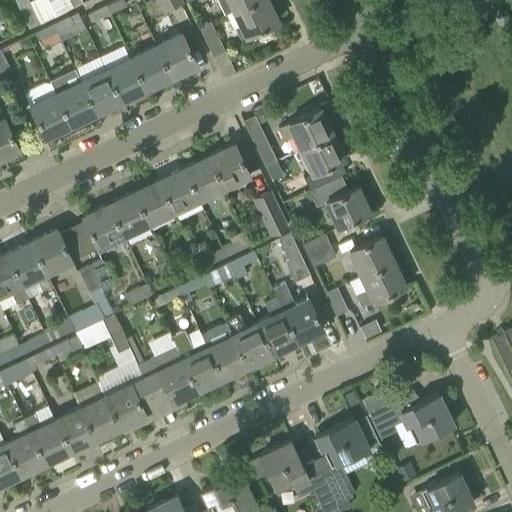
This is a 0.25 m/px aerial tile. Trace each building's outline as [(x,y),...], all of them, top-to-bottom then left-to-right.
[(113,0),(104,4),(108,13),(126,5),(123,0),(113,0)] [(181,4),(179,0),(165,0),(166,2),(169,9),(181,4)] [(218,0),(225,14),(233,10),(253,0),(218,0)] [(266,0),(253,0),(233,10),(240,24),(234,27),(239,37),(245,34),(245,35),(276,20),(266,0)] [(29,3),(19,8),(28,28),(39,23),(29,3)] [(91,21),(108,13),(104,4),(87,12),(91,21)] [(50,5),(41,9),(46,19),(55,15),(50,5)] [(52,23),(56,31),(72,23),(68,15),(52,23)] [(212,56),(224,51),(210,21),(198,26),(212,56)] [(54,32),(56,31),(52,23),(35,31),(39,39),(46,36),(50,44),(58,40),(54,32)] [(154,44),(169,76),(195,64),(186,46),(180,32),(154,44)] [(27,35),(17,40),(19,45),(16,44),(9,48),(12,55),(17,53),(22,55),(26,52),(28,49),(27,48),(32,45),(27,35)] [(154,44),(129,56),(144,88),(169,76),(154,44)] [(0,48),(0,75),(11,71),(0,48)] [(104,68),(119,100),(144,88),(129,56),(104,68)] [(79,80),(94,112),(119,100),(104,68),(79,80)] [(79,80),(54,92),(69,124),(94,112),(79,80)] [(54,92),(49,82),(43,81),(26,89),(23,94),(44,136),(69,124),(54,92)] [(299,147),(330,132),(318,107),(287,122),(292,133),(268,145),(275,158),(299,147)] [(0,118),(0,156),(18,148),(3,117),(0,118)] [(343,158),(330,132),(299,147),(312,173),(343,158)] [(275,159),(264,136),(252,141),(263,164),(275,159)] [(222,186),(248,174),(233,142),(207,155),(222,186)] [(222,186),(207,155),(182,167),(197,198),(222,186)] [(173,210),(177,219),(201,208),(197,198),(182,167),(157,179),(173,210)] [(315,206),(324,201),(336,226),(368,211),(356,185),(347,189),(340,174),(307,189),(315,206)] [(173,210),(157,179),(132,191),(147,222),(173,210)] [(297,179),(275,190),(281,201),(303,190),(297,179)] [(288,226),(270,189),(251,198),(269,235),(288,226)] [(147,222),(132,191),(107,203),(122,234),(147,222)] [(97,246),(122,234),(107,203),(82,215),(97,246)] [(30,240),(45,272),(71,259),(55,228),(30,240)] [(230,242),(220,247),(224,256),(250,243),(243,229),(228,237),(230,242)] [(299,254),(288,231),(277,237),(287,259),(284,260),(293,280),(308,273),(299,254)] [(306,254),(329,243),(323,232),(300,243),(306,254)] [(348,249),(360,274),(391,259),(379,234),(348,249)] [(51,285),(45,272),(30,240),(5,252),(20,284),(35,276),(42,289),(51,285)] [(329,243),(306,254),(311,265),(334,255),(329,243)] [(224,256),(220,247),(204,255),(200,246),(191,250),(199,267),(224,256)] [(170,270),(159,247),(152,251),(158,262),(154,264),(159,276),(153,279),(157,288),(174,279),(169,270),(170,270)] [(226,261),(232,273),(233,273),(235,277),(246,272),(242,264),(257,257),(252,248),(226,261)] [(0,254),(0,293),(9,289),(15,302),(26,296),(20,284),(5,252),(0,254)] [(88,264),(99,286),(101,290),(113,284),(100,258),(88,264)] [(391,259),(360,274),(348,280),(360,305),(404,285),(391,259)] [(232,273),(226,261),(201,273),(206,282),(207,285),(232,273)] [(186,262),(170,270),(169,270),(174,279),(191,271),(186,262)] [(99,286),(88,264),(77,269),(88,291),(99,286)] [(206,282),(201,273),(176,285),(181,294),(206,282)] [(274,295),(296,341),(322,329),(313,311),(307,298),(295,304),(287,289),(283,281),(271,287),(274,295)] [(156,305),(181,294),(176,285),(160,293),(155,292),(151,294),(156,305)] [(335,314),(346,308),(335,286),(323,292),(335,314)] [(270,316),(257,322),(271,353),(296,341),(274,295),(263,300),(270,316)] [(111,311),(100,317),(109,334),(112,341),(116,350),(128,345),(124,337),(111,311)] [(257,322),(245,328),(238,313),(224,319),(232,334),(246,365),(271,353),(257,322)] [(41,331),(42,331),(46,340),(64,332),(60,323),(53,326),(51,322),(40,328),(41,331)] [(511,376),(511,323),(503,327),(504,330),(498,333),(497,330),(491,333),(511,376)] [(175,344),(196,388),(221,376),(207,346),(206,347),(203,340),(192,346),(184,328),(170,334),(175,344)] [(21,352),(46,340),(42,331),(41,331),(17,343),(21,352)] [(0,362),(21,352),(17,343),(12,333),(0,339),(0,362)] [(232,334),(207,346),(221,376),(246,365),(232,334)] [(49,345),(53,354),(54,354),(57,360),(65,356),(62,350),(70,345),(66,337),(49,345)] [(142,360),(137,362),(150,391),(159,409),(160,412),(173,406),(185,400),(183,395),(196,388),(175,344),(174,344),(142,360)] [(24,357),(28,366),(53,354),(49,345),(24,357)] [(28,366),(24,357),(0,368),(0,370),(3,378),(6,383),(18,377),(17,375),(30,369),(28,366)] [(117,365),(95,375),(97,379),(96,379),(118,425),(129,420),(132,426),(147,419),(160,412),(159,409),(150,391),(137,362),(134,357),(117,365)] [(79,407),(93,437),(118,425),(96,379),(72,391),(79,407)] [(394,429),(392,424),(404,419),(415,441),(434,432),(452,424),(436,391),(411,403),(405,392),(387,401),(375,406),(366,411),(379,437),(394,429)] [(54,419),(68,449),(93,437),(79,407),(54,419)] [(22,417),(43,461),(68,449),(54,419),(40,426),(33,411),(22,417)] [(313,459),(337,509),(338,509),(335,503),(351,495),(350,491),(353,489),(340,462),(368,449),(351,415),(314,433),(324,453),(313,459)] [(19,436),(4,443),(18,473),(43,461),(22,417),(12,422),(19,436)] [(325,511),(330,511),(337,509),(313,459),(302,464),(290,439),(257,455),(275,492),(292,484),(297,495),(303,492),(314,487),(325,511)] [(0,482),(18,473),(4,443),(0,444),(0,482)] [(409,461),(394,467),(400,481),(415,474),(409,461)] [(210,508),(201,511),(243,511),(242,509),(253,503),(246,488),(238,470),(200,488),(210,508)] [(453,511),(472,503),(456,471),(419,488),(431,511),(429,511),(453,511)] [(184,511),(176,494),(144,509),(145,511),(184,511)]
